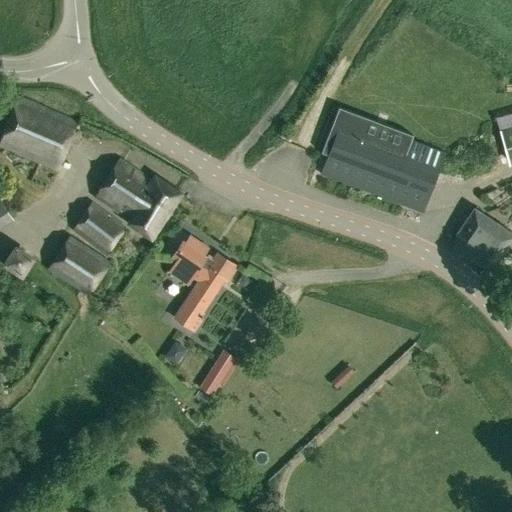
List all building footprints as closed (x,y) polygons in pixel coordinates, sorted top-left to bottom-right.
[(0,147),(58,173),(79,121),(19,95),(0,142),(0,147)] [(364,140),(368,127),(335,115),(324,144),(331,147),(327,157),(326,160),(321,175),(407,208),(422,214),(429,197),(446,152),(411,139),(405,155),(364,140)] [(510,165),(511,164),(511,127),(500,131),(510,165)] [(152,239),(181,195),(156,178),(154,180),(120,157),(94,199),(119,215),(121,212),(129,218),(127,222),(152,239)] [(0,225),(13,217),(0,197),(0,225)] [(107,256),(126,227),(91,202),(73,232),(107,256)] [(511,241),(511,233),(495,222),(475,208),(474,208),(455,234),(453,248),(488,270),(499,262),(511,241)] [(111,262),(70,235),(47,270),(88,297),(111,262)] [(233,266),(217,255),(212,262),(205,257),(203,256),(208,248),(191,237),(186,245),(183,243),(173,258),(177,260),(169,272),(188,285),(193,277),(199,281),(174,318),(194,331),(202,320),(199,318),(225,279),(233,266)] [(218,385),(235,359),(223,351),(207,378),(218,385)] [(212,395),(218,385),(207,378),(201,387),(212,395)]
